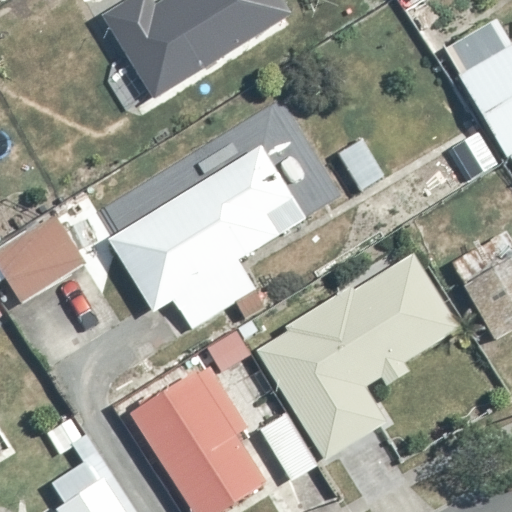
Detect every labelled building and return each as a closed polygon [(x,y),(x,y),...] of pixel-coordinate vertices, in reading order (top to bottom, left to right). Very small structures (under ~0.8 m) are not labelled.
[(137,0),(102,24),(114,43),(95,56),(135,117),(297,11),(289,0),(179,0),(173,4),(169,0),(137,0)] [(511,155),(511,24),(507,15),(450,47),(511,156),(511,155)] [(331,202),(270,103),(96,211),(157,310),(176,299),(194,328),(256,289),(238,260),(331,202)] [(388,176),(365,137),(338,154),(361,192),(388,176)] [(0,240),(20,228),(8,208),(0,212),(0,240)] [(88,263),(58,214),(0,250),(0,269),(21,304),(88,263)] [(511,329),(511,228),(453,262),(496,338),(511,329)] [(259,348),(294,407),(262,425),(295,479),(326,460),(389,423),(366,386),(461,329),(416,254),(259,348)] [(238,330),(207,349),(223,374),(253,355),(238,330)] [(236,389),(224,396),(208,367),(135,408),(193,511),(225,511),(274,484),(246,435),(258,428),(236,389)] [(137,511),(101,454),(50,487),(65,511),(137,511)]
